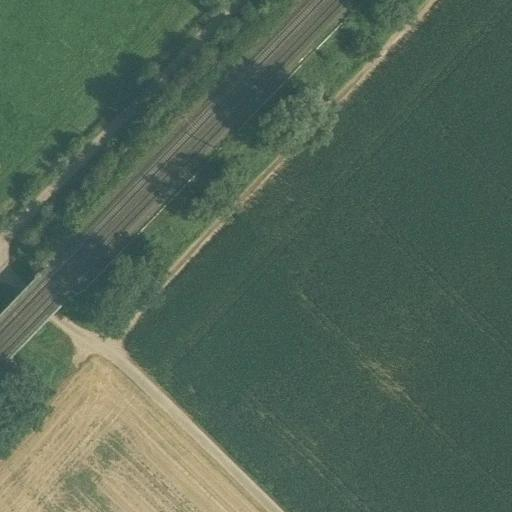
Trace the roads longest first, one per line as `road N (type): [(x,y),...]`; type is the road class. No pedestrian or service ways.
road 1 (track): [(457,0),(117,362)]
road 2 (track): [(0,265),(263,0)]
road 3 (track): [(269,511),(117,362),(0,295)]
road 4 (track): [(98,348),(0,460)]
